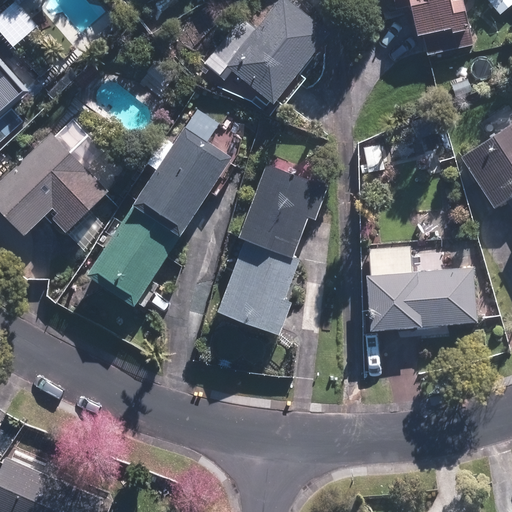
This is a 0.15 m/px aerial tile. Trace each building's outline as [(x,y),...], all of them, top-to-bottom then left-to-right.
[(236,69),(280,103),(335,31),(293,0),(280,0),(260,27),(243,15),(207,62),(223,74),(222,76),(228,80),(236,69)] [(426,34),(431,54),(476,44),(466,0),(398,0),(400,8),(417,4),(424,34),(426,34)] [(511,0),(488,0),(501,14),(511,4),(511,0)] [(0,60),(0,144),(25,121),(10,106),(28,90),(0,60)] [(511,125),(465,156),(498,207),(509,200),(511,204),(511,125)] [(92,273),(140,304),(186,234),(187,235),(236,159),(187,128),(177,143),(167,137),(150,162),(160,169),(138,203),(137,203),(92,273)] [(54,131),(0,185),(0,200),(32,233),(58,207),(63,212),(58,216),(73,231),(113,190),(94,171),(54,131)] [(250,238),(223,309),(286,332),(298,300),(290,298),(305,257),(300,255),(314,215),(321,218),(333,186),(270,163),(243,235),(250,238)] [(371,274),(376,329),(427,325),(427,324),(481,320),(477,266),(417,270),(415,245),(373,248),(375,273),(371,274)] [(101,511),(108,498),(9,456),(0,475),(0,511),(2,511),(101,511)]
